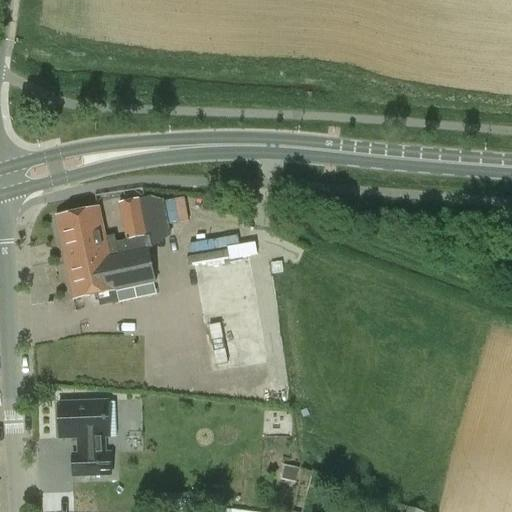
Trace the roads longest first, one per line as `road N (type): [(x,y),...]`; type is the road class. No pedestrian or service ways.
road 1 (primary): [(511,166),(263,147),(121,153)]
road 2 (residential): [(19,511),(6,272)]
road 3 (primary): [(0,197),(86,174),(121,153)]
road 4 (primary): [(121,153),(80,151),(0,170)]
